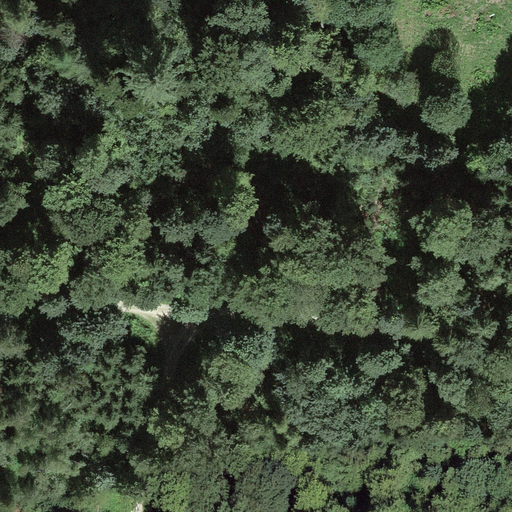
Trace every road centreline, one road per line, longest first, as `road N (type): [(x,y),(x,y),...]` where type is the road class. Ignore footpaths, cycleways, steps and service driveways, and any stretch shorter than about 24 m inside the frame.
road 1 (track): [(0,291),(361,322),(511,368)]
road 2 (track): [(133,511),(185,306)]
